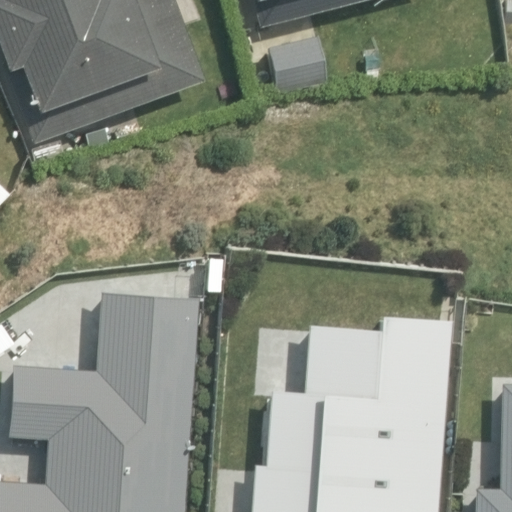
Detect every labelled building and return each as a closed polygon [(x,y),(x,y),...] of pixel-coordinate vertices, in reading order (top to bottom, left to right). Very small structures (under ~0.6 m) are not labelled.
[(0,0),(0,59),(31,143),(207,79),(176,0),(0,0)] [(252,0),(260,28),(365,0),(252,0)] [(182,511),(198,299),(100,292),(95,371),(13,365),(7,437),(44,440),(42,483),(0,480),(0,511),(182,511)] [(435,511),(451,322),(379,316),(379,330),(307,325),(302,392),(270,389),(263,468),(254,468),(249,511),(435,511)] [(511,511),(511,383),(500,383),(498,488),(475,487),(473,511),(511,511)]
